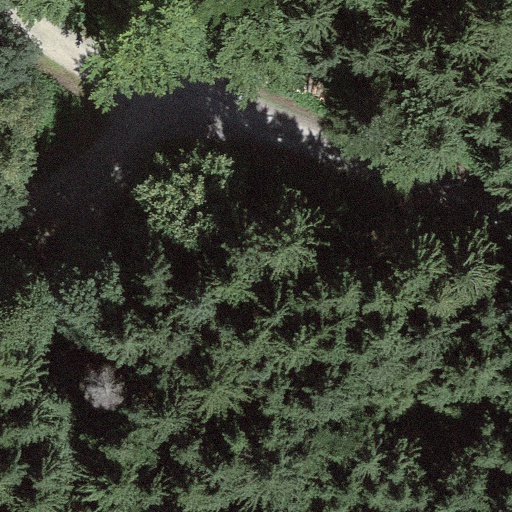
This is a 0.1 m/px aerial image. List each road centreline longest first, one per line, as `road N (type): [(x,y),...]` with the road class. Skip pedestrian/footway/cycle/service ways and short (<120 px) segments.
road 1 (track): [(164,108),(50,207),(76,511)]
road 2 (track): [(164,108),(343,147),(511,241)]
road 3 (track): [(9,0),(164,108)]
